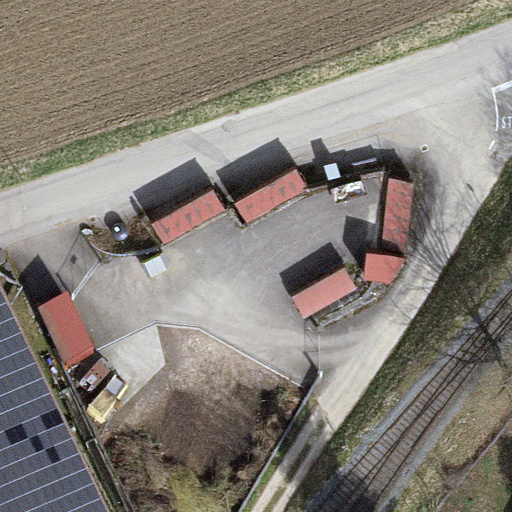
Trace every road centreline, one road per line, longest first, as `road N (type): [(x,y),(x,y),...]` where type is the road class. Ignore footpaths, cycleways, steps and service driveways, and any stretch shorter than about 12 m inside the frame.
road 1 (unclassified): [(0,216),(511,46)]
road 2 (track): [(263,511),(394,324),(466,182),(507,48)]
